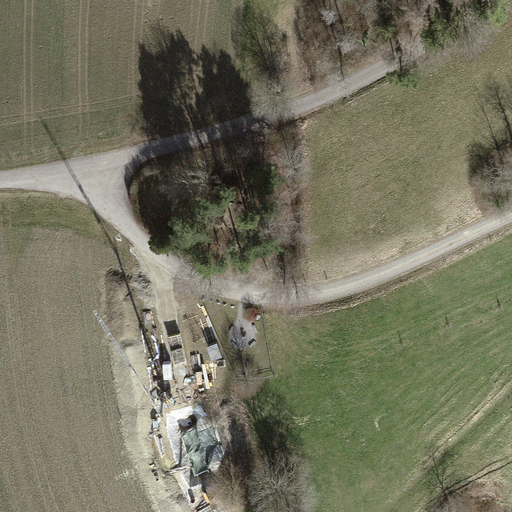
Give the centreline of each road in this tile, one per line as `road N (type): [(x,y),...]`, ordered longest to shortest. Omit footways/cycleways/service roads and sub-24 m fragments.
road 1 (track): [(259,126),(286,174),(289,214),(246,297),(323,295),(511,216)]
road 2 (unclassified): [(504,0),(308,108),(72,173)]
road 3 (unclassified): [(246,297),(193,279),(127,235),(72,173)]
